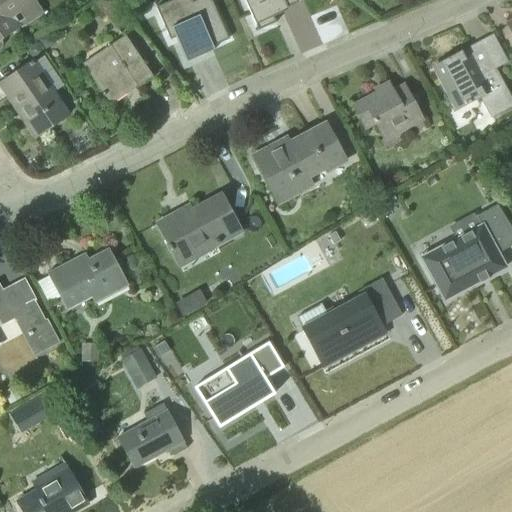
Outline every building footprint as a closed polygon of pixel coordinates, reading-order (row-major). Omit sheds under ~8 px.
[(0,0),(0,50),(2,48),(3,44),(2,40),(17,29),(10,18),(35,2),(33,0),(0,0)] [(97,0),(93,3),(118,31),(130,21),(111,0),(97,0)] [(229,40),(216,8),(199,16),(194,2),(192,0),(173,0),(156,8),(171,40),(176,38),(187,63),(189,62),(213,51),(215,50),(214,49),(213,47),(229,40)] [(299,2),(297,0),(244,0),(257,29),(255,30),(256,32),(276,23),(274,17),(289,11),(287,7),(299,2)] [(148,10),(140,6),(136,15),(144,18),(148,10)] [(56,42),(51,34),(41,41),(48,52),(53,48),(56,42)] [(112,57),(88,73),(109,104),(137,86),(138,88),(153,78),(125,36),(106,49),(112,57)] [(432,69),(455,111),(481,97),(492,117),(511,106),(511,99),(482,43),(432,69)] [(31,55),(37,56),(42,52),(36,44),(28,50),(31,55)] [(69,116),(33,63),(0,84),(0,86),(5,83),(30,120),(25,123),(35,138),(69,116)] [(352,108),(365,131),(375,125),(384,142),(424,121),(405,86),(380,100),(377,94),(352,108)] [(326,124),(308,134),(290,144),(287,139),(253,157),(279,205),(313,186),(310,181),(346,161),(326,124)] [(242,232),(223,197),(222,195),(194,210),(190,202),(173,212),(174,215),(157,225),(179,266),(242,232)] [(498,255),(511,247),(511,229),(497,205),(476,217),(481,226),(422,258),(445,301),(480,282),(487,278),(506,268),(498,255)] [(368,210),(360,214),(366,224),(373,220),(368,210)] [(335,232),(327,237),(332,245),(340,241),(335,232)] [(96,303),(127,286),(108,251),(78,267),(74,260),(48,273),(67,309),(92,296),(96,303)] [(0,326),(13,319),(33,357),(59,343),(46,320),(44,321),(34,302),(36,301),(35,300),(27,305),(16,284),(2,291),(0,286),(0,326)] [(300,328),(321,368),(367,342),(368,343),(369,343),(365,336),(402,316),(386,287),(366,297),(364,294),(333,310),(328,301),(296,318),(301,327),(300,328)] [(158,358),(170,351),(164,341),(152,348),(158,358)] [(242,359),(244,362),(227,372),(235,384),(204,403),(217,426),(261,399),(262,402),(275,394),(266,379),(284,368),(269,343),(242,359)] [(81,362),(98,362),(98,345),(81,345),(81,362)] [(137,389),(156,378),(140,349),(121,359),(137,389)] [(77,391),(66,386),(62,396),(73,401),(77,391)] [(19,398),(14,388),(4,393),(10,403),(19,398)] [(187,449),(163,404),(144,414),(148,422),(117,438),(134,469),(155,457),(153,455),(168,447),(173,457),(187,449)] [(22,511),(73,511),(88,504),(69,472),(17,503),(22,511)]
